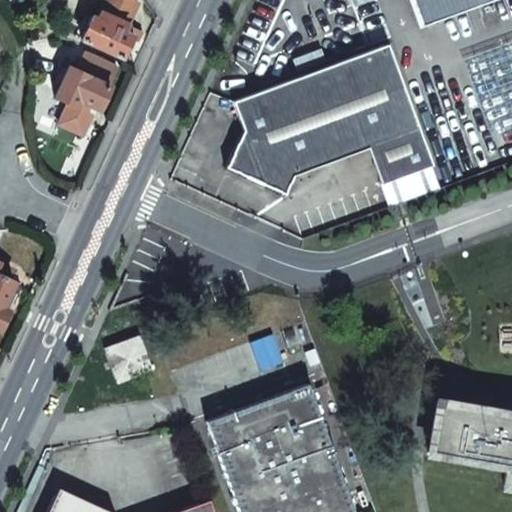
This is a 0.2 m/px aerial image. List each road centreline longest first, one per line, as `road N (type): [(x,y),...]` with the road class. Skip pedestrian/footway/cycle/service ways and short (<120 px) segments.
road 1 (tertiary): [(0,449),(99,232)]
road 2 (tertiary): [(99,232),(195,18)]
road 3 (unknown): [(397,6),(269,66),(260,56),(280,0)]
road 4 (unknown): [(397,6),(415,46),(438,61),(511,40)]
